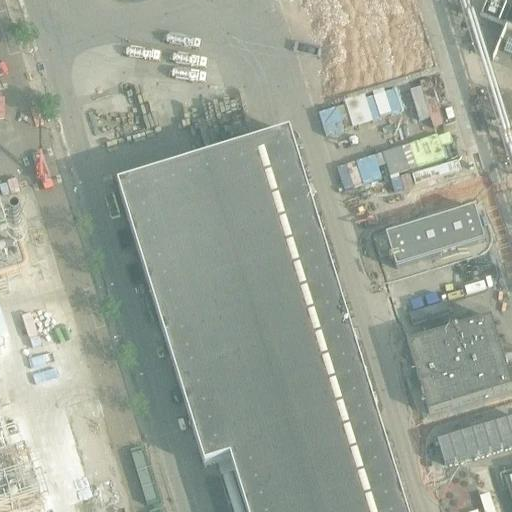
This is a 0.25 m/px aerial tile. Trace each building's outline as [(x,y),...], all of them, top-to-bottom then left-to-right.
[(511,0),(486,0),(479,18),(511,30),(511,0)] [(327,136),(378,121),(371,96),(319,111),(327,136)] [(391,176),(447,160),(440,136),(383,152),(391,176)] [(404,511),(287,139),(114,191),(205,471),(230,463),(247,511),(404,511)] [(339,168),(345,191),(383,179),(376,157),(339,168)] [(474,208),(385,236),(395,270),(485,243),(474,208)] [(406,346),(408,352),(428,416),(511,389),(503,362),(511,359),(511,353),(499,348),(490,320),(406,346)] [(511,422),(437,445),(444,468),(511,447),(511,422)]
